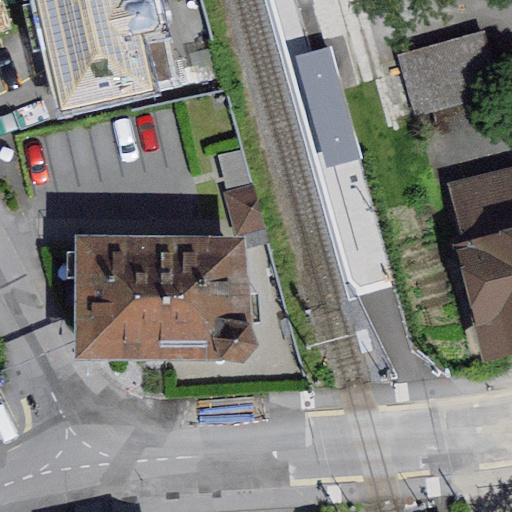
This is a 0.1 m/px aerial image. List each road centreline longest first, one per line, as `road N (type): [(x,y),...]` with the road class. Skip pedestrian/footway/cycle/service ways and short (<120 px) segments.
road 1 (residential): [(83,465),(511,426)]
road 2 (residential): [(83,465),(0,269)]
